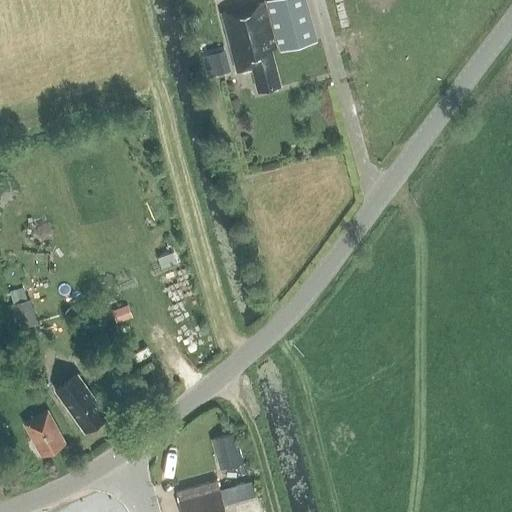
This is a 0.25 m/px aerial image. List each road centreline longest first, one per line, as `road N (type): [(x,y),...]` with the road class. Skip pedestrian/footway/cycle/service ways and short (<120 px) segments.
road 1 (tertiary): [(117,461),(222,379),(304,298),(511,23)]
road 2 (track): [(222,379),(251,421),(276,511)]
